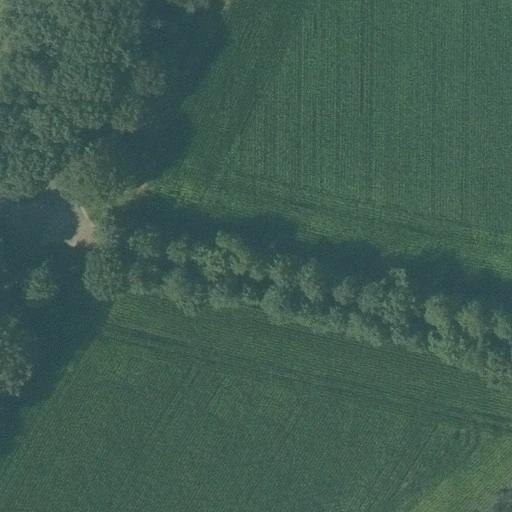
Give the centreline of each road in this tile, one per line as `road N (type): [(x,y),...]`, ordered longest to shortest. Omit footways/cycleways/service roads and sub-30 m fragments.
road 1 (unclassified): [(39,223),(511,333)]
road 2 (unclassified): [(39,223),(148,0)]
